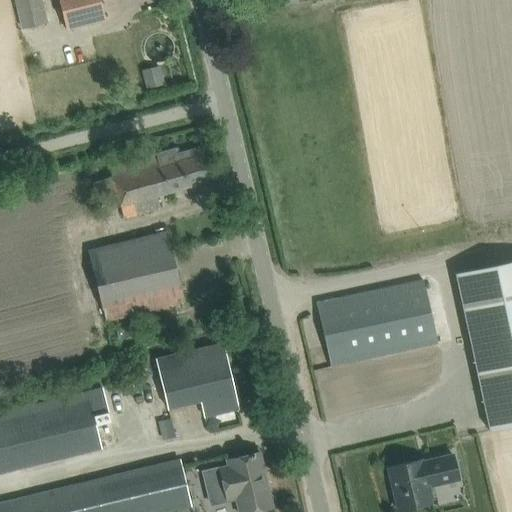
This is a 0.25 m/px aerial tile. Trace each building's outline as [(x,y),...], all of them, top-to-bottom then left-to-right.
[(14,0),(21,28),(47,22),(41,0),(14,0)] [(58,0),(66,29),(106,19),(100,0),(58,0)] [(160,207),(156,196),(208,181),(199,146),(176,153),(174,147),(109,167),(111,177),(92,182),(97,200),(116,195),(123,218),(160,207)] [(105,320),(164,306),(183,301),(166,231),(88,251),(105,320)] [(0,331),(94,308),(88,287),(88,289),(78,247),(36,257),(41,278),(49,279),(49,286),(32,291),(26,290),(27,276),(9,280),(2,280),(0,301),(0,331)] [(511,260),(456,272),(490,429),(511,424),(511,260)] [(422,279),(336,298),(317,303),(331,365),(436,341),(422,279)] [(204,417),(219,413),(238,409),(222,342),(203,347),(156,358),(167,409),(200,401),(204,417)] [(0,472),(101,447),(96,426),(110,422),(102,387),(6,411),(7,414),(0,416),(0,472)] [(184,410),(169,415),(175,432),(189,428),(184,410)] [(227,500),(236,498),(239,511),(250,511),(272,507),(259,452),(231,459),(232,465),(219,468),(227,500)] [(423,460),(423,459),(387,467),(398,510),(433,502),(429,487),(459,480),(453,453),(423,460)] [(0,511),(164,511),(171,511),(191,506),(180,460),(160,464),(0,502),(0,511)]
